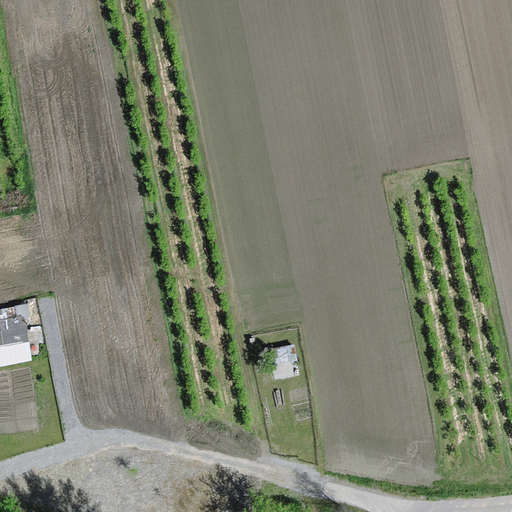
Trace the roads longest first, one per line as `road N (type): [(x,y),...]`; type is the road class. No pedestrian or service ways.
road 1 (track): [(380,511),(120,435)]
road 2 (track): [(0,466),(120,435)]
